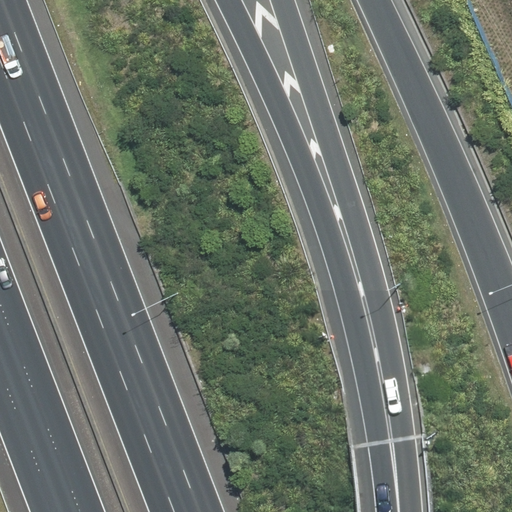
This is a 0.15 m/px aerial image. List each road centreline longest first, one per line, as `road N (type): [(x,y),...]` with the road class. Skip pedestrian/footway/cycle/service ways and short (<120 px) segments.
road 1 (motorway): [(0,65),(171,511)]
road 2 (motorway): [(228,0),(325,218),(393,440)]
road 3 (motorway): [(279,0),(381,314),(393,440)]
road 4 (motorway): [(373,0),(511,331)]
road 5 (motorway): [(79,511),(0,304)]
